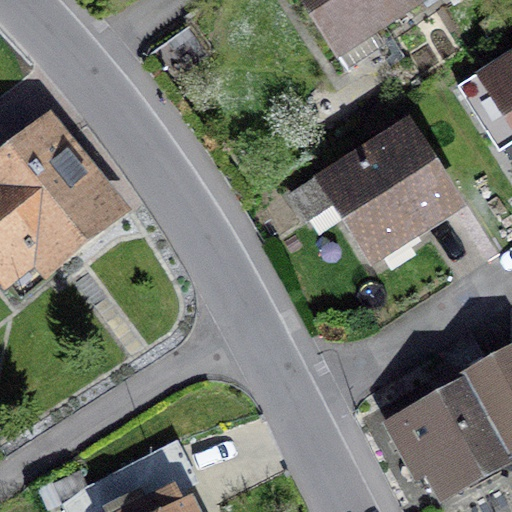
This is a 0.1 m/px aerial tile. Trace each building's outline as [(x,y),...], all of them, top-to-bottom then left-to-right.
[(432,0),(290,0),(341,75),(439,9),(432,0)] [(511,69),(469,95),(511,167),(511,69)] [(147,220),(59,116),(0,165),(0,279),(16,298),(55,265),(71,284),(147,220)] [(398,139),(306,197),(359,281),(451,223),(398,139)] [(450,390),(453,395),(496,471),(511,462),(511,365),(508,358),(450,390)] [(438,511),(500,478),(496,471),(453,395),(377,437),(410,498),(422,491),(433,511),(438,511)] [(207,511),(195,489),(149,511),(207,511)]
